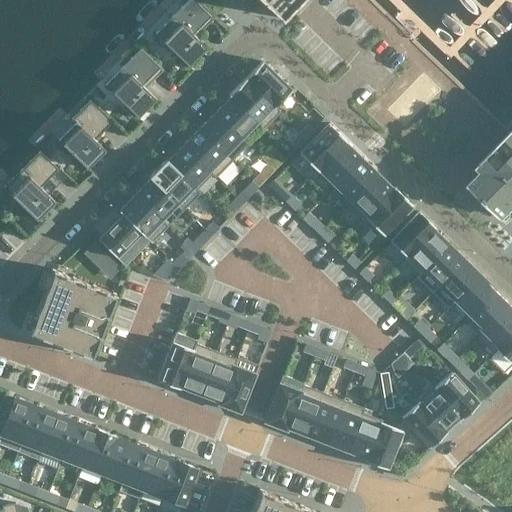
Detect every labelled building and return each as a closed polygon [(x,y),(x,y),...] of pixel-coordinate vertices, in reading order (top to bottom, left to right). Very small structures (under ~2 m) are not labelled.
[(167,52),(170,49),(187,66),(206,47),(195,37),(213,19),(193,0),(187,0),(154,33),(163,42),(160,45),(167,52)] [(260,0),(264,4),(279,18),(297,0),(260,0)] [(108,88),(137,117),(155,99),(145,88),(162,70),(140,48),(121,68),(124,71),(108,88)] [(290,90),(261,61),(244,78),(274,107),(275,106),(290,90)] [(274,107),(244,78),(228,95),(230,97),(230,96),(260,125),(259,126),(262,129),(280,111),(275,106),(274,107)] [(230,97),(214,112),(244,141),(259,126),(260,125),(230,96),(230,97)] [(70,119),(74,122),(57,140),(86,169),(105,150),(94,140),(112,122),(89,100),(70,119)] [(244,141),(214,112),(198,128),(231,161),(248,144),(244,141)] [(346,142),(328,123),(299,153),(315,169),(316,170),(344,142),(345,143),(346,142)] [(308,124),(300,132),(305,138),(314,129),(308,124)] [(231,161),(198,128),(182,145),(212,174),(211,174),(215,178),(231,161)] [(300,132),(291,141),(297,147),(305,138),(300,132)] [(511,138),(469,183),(504,217),(511,209),(511,138)] [(331,187),(360,158),(345,143),(344,142),(316,170),(315,169),(314,171),(331,187)] [(212,174),(182,145),(167,160),(166,161),(192,187),(195,191),(211,174),(212,174)] [(3,187),(36,220),(54,202),(40,187),(57,169),(39,151),(3,187)] [(282,162),(276,156),(268,165),(274,170),(282,162)] [(375,173),(360,158),(331,187),(346,202),(375,173)] [(167,160),(165,159),(148,176),(150,178),(150,177),(176,203),(177,202),(192,187),(166,161),(167,160)] [(274,170),(268,165),(259,173),(265,179),(274,170)] [(391,189),(375,173),(346,202),(365,220),(366,219),(365,218),(393,190),(391,189)] [(150,178),(134,194),(167,226),(184,209),(177,202),(176,203),(150,177),(150,178)] [(383,235),(412,205),(393,187),(391,189),(393,190),(365,218),(366,219),(383,235)] [(286,202),(291,196),(282,188),(277,193),(286,202)] [(236,197),(242,203),(250,194),(244,189),(236,197)] [(134,194),(118,211),(122,215),(122,214),(148,240),(151,242),(167,226),(134,194)] [(300,204),(291,196),(286,202),(294,210),(300,204)] [(242,203),(236,197),(227,206),(233,212),(242,203)] [(405,256),(405,257),(433,229),(433,230),(435,228),(418,211),(389,241),(405,256)] [(122,215),(98,239),(115,257),(116,257),(124,265),(148,240),(122,214),(122,215)] [(324,228),(315,219),(310,225),(318,234),(324,228)] [(218,227),(212,222),(204,230),(210,236),(218,227)] [(332,236),(324,228),(318,234),(327,242),(332,236)] [(419,274),(448,244),(433,230),(433,229),(405,257),(405,256),(403,258),(419,274)] [(196,239),(201,244),(210,236),(204,230),(196,239)] [(432,292),(464,259),(448,244),(419,274),(416,277),(432,292)] [(180,254),(172,263),(178,268),(186,260),(180,254)] [(360,263),(351,254),(345,260),(354,268),(360,263)] [(454,301),(479,274),(464,259),(432,292),(447,307),(454,301)] [(178,268),(172,263),(164,271),(169,277),(178,268)] [(373,275),(364,267),(358,273),(367,281),(373,275)] [(115,293),(51,268),(26,332),(90,357),(115,293)] [(495,289),(479,274),(454,301),(468,315),(469,316),(495,289)] [(390,304),(396,298),(387,289),(381,295),(390,304)] [(481,334),(510,304),(495,289),(469,316),(468,315),(465,318),(481,333),(481,334)] [(404,306),(396,298),(390,304),(399,312),(404,306)] [(210,307),(198,302),(195,310),(207,314),(210,307)] [(511,306),(510,304),(481,334),(481,333),(477,337),(494,353),(499,348),(498,347),(511,333),(511,306)] [(218,318),(221,311),(210,307),(207,314),(218,318)] [(250,322),(239,318),(236,325),(247,330),(250,322)] [(427,328),(418,319),(412,325),(421,334),(427,328)] [(261,326),(250,322),(247,330),(258,334),(261,326)] [(435,336),(427,328),(421,334),(429,342),(435,336)] [(172,342),(157,380),(179,389),(180,386),(179,386),(193,350),(192,349),(195,343),(196,340),(176,332),(172,342)] [(511,333),(498,347),(499,348),(511,360),(511,333)] [(199,394),(216,351),(195,343),(192,349),(193,350),(179,386),(180,386),(199,394)] [(313,355),(316,348),(305,343),(302,351),(313,355)] [(417,350),(412,344),(403,352),(408,358),(417,350)] [(328,352),(316,348),(313,355),(325,360),(328,352)] [(458,358),(449,350),(443,355),(452,364),(458,358)] [(237,359),(216,351),(199,394),(219,401),(220,402),(234,365),(235,366),(237,359)] [(399,366),(408,358),(403,352),(394,360),(399,366)] [(219,401),(218,403),(240,412),(258,365),(238,357),(237,359),(235,366),(234,365),(220,402),(219,401)] [(466,367),(458,358),(452,364),(460,372),(466,367)] [(354,371),(357,363),(345,359),(342,366),(354,371)] [(368,368),(357,363),(354,371),(365,375),(368,368)] [(387,372),(379,373),(381,385),(389,383),(387,372)] [(478,402),(451,372),(435,386),(434,387),(460,416),(459,416),(461,418),(478,402)] [(473,373),(467,379),(476,388),(482,382),(473,373)] [(282,375),(263,421),(285,430),(286,428),(286,427),(300,391),(299,391),(302,384),(302,383),(282,375)] [(391,395),(389,383),(381,385),(383,397),(391,395)] [(306,435),(323,392),(302,384),(299,391),(300,391),(286,427),(286,428),(306,435)] [(444,429),(459,416),(460,416),(434,387),(435,386),(433,384),(415,400),(417,402),(418,401),(444,430),(444,429)] [(343,400),(323,392),(306,435),(326,443),(343,400)] [(393,407),(391,395),(383,397),(385,409),(393,407)] [(0,434),(0,433),(0,444),(18,451),(35,406),(14,398),(0,434)] [(326,443),(346,451),(361,413),(362,413),(364,409),(343,400),(326,443)] [(428,447),(446,431),(444,429),(444,430),(418,401),(417,402),(401,416),(428,447)] [(35,406),(18,451),(38,459),(41,450),(55,414),(35,406)] [(361,413),(346,451),(365,459),(366,459),(380,423),(381,423),(382,421),(362,413),(361,413)] [(75,421),(55,414),(41,450),(61,457),(75,421)] [(95,429),(75,421),(61,457),(82,465),(95,429)] [(364,461),(386,469),(396,445),(399,447),(403,437),(400,435),(401,431),(381,423),(380,423),(366,459),(365,459),(364,461)] [(116,437),(95,429),(82,465),(102,473),(116,437)] [(136,445),(116,437),(102,473),(122,481),(136,445)] [(122,481),(118,490),(138,498),(142,489),(156,452),(136,445),(122,481)] [(176,460),(156,452),(142,489),(162,496),(176,460)] [(197,468),(176,460),(162,496),(183,504),(197,468)] [(16,488),(19,481),(8,476),(5,484),(16,488)] [(45,500),(48,492),(37,488),(34,495),(45,500)] [(321,511),(258,488),(248,511),(321,511)] [(56,504),(59,496),(48,492),(45,500),(56,504)] [(0,511),(16,511),(14,502),(1,506),(2,509),(0,509),(0,511)] [(77,511),(86,511),(88,508),(77,503),(74,511),(77,511)]
